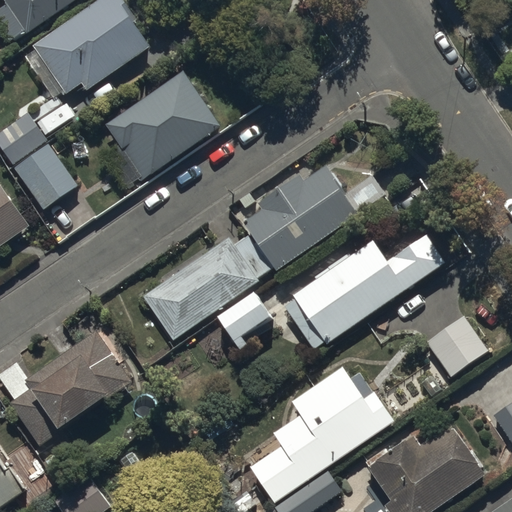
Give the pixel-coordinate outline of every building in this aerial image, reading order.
[(29,30),(31,33),(81,0),(4,0),(8,5),(0,9),(0,21),(13,41),(29,30)] [(129,0),(103,0),(37,45),(69,95),(85,84),(91,93),(155,49),(140,27),(146,23),(129,0)] [(188,72),(109,125),(145,181),(225,127),(188,72)] [(0,153),(11,169),(50,142),(30,115),(0,135),(0,153)] [(82,186),(52,144),(16,170),(46,212),(82,186)] [(247,226),(280,272),(387,196),(373,176),(349,193),(330,167),(307,183),(303,178),(262,207),(266,213),(247,226)] [(0,179),(0,249),(33,227),(0,179)] [(330,343),(331,344),(450,263),(431,235),(417,244),(413,240),(404,246),(407,251),(391,261),(377,241),(355,256),(353,254),(318,277),(320,281),(285,305),(317,352),(330,343)] [(230,240),(146,297),(176,340),(262,282),(260,279),(275,268),(258,243),(256,244),(251,236),(235,246),(230,240)] [(261,292),(223,318),(244,350),(251,345),(247,339),(278,318),(261,292)] [(453,378),(491,351),(466,316),(428,343),(453,378)] [(100,330),(31,378),(20,362),(0,375),(0,378),(16,401),(13,403),(44,448),(137,383),(100,330)] [(279,505),(399,422),(366,372),(354,380),(345,368),(295,402),(304,415),(276,434),(285,446),(253,467),(279,505)] [(511,405),(496,417),(511,439),(511,405)] [(389,505),(393,511),(437,511),(491,476),(450,415),(371,467),(394,502),(389,505)] [(46,459),(62,483),(79,471),(63,447),(46,459)] [(0,510),(29,490),(15,468),(11,471),(0,455),(0,510)] [(88,471),(54,494),(65,511),(109,511),(114,509),(88,471)] [(331,472),(278,508),(281,511),(316,511),(345,492),(331,472)] [(511,511),(511,500),(495,511),(511,511)]
